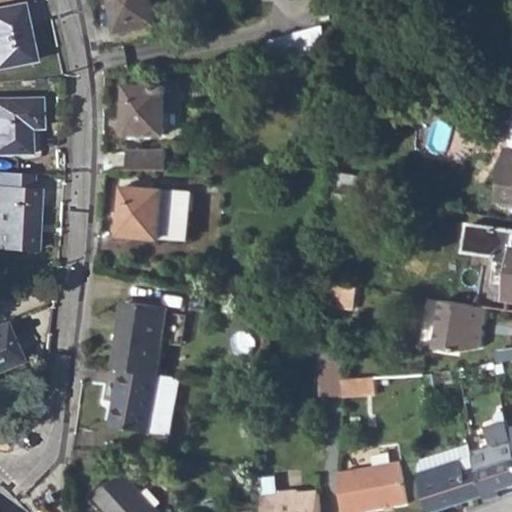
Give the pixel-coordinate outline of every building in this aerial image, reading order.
[(153,0),(110,0),(117,34),(159,26),(153,0)] [(16,3),(0,5),(0,64),(27,60),(16,3)] [(276,55),(329,43),(325,24),(272,36),(276,55)] [(165,85),(125,85),(126,133),(166,134),(165,85)] [(32,100),(0,100),(0,155),(20,155),(20,130),(32,130),(32,100)] [(511,148),(509,148),(500,203),(511,203),(511,148)] [(128,153),(129,170),(168,170),(168,152),(128,153)] [(0,171),(0,187),(25,190),(26,173),(0,171)] [(25,190),(0,187),(0,246),(30,249),(34,190),(25,190)] [(123,187),(121,233),(185,238),(189,191),(123,187)] [(511,229),(472,222),(468,250),(493,254),(511,258),(503,299),(511,300),(511,229)] [(330,303),(358,306),(360,291),(332,288),(330,303)] [(118,336),(114,369),(120,370),(158,375),(166,306),(128,301),(124,336),(118,336)] [(122,301),(118,336),(124,336),(128,301),(122,301)] [(483,312),(444,304),(435,350),(457,355),(479,353),(486,312),(483,312)] [(0,323),(0,371),(18,363),(0,323)] [(345,378),(344,352),(319,353),(322,396),(344,394),(345,378)] [(120,370),(113,431),(154,436),(161,375),(158,375),(120,370)] [(177,377),(161,375),(154,436),(170,438),(177,377)] [(345,378),(344,394),(376,393),(375,376),(345,378)] [(505,423),(488,427),(494,449),(511,445),(505,423)] [(474,455),(468,457),(472,468),(511,455),(511,446),(511,445),(494,449),(474,455)] [(422,463),(422,472),(465,459),(462,450),(422,463)] [(511,455),(472,468),(481,497),(487,495),(488,500),(502,496),(500,491),(511,486),(511,455)] [(465,459),(422,472),(434,511),(435,511),(481,497),(472,468),(468,470),(465,459)] [(407,466),(341,472),(345,511),(370,511),(411,508),(407,466)] [(157,511),(121,474),(94,500),(104,511),(157,511)] [(281,495),(264,497),(265,511),(320,511),(319,492),(300,494),(298,491),(281,493),(281,495)]
